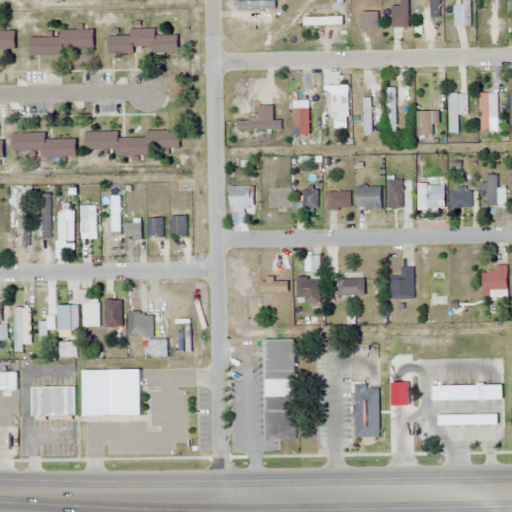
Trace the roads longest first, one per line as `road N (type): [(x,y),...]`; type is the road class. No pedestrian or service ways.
road 1 (primary): [(511,489),(0,489)]
road 2 (residential): [(218,493),(211,0)]
road 3 (residential): [(511,55),(213,61)]
road 4 (residential): [(511,234),(219,242)]
road 5 (residential): [(0,273),(220,269)]
road 6 (residential): [(156,93),(0,98)]
